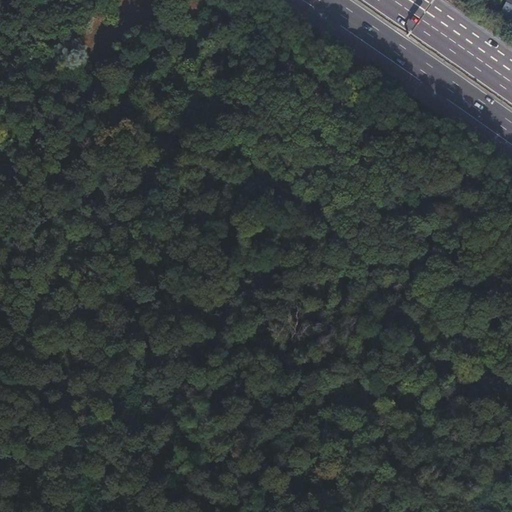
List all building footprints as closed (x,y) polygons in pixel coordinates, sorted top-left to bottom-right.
[(511,0),(506,0),(503,7),(511,11),(511,0)] [(41,23),(33,20),(28,34),(35,37),(41,23)] [(27,35),(21,32),(13,51),(13,52),(20,55),(20,54),(27,35)] [(28,34),(27,35),(20,54),(26,57),(27,57),(35,37),(28,34)] [(27,57),(26,57),(20,71),(35,77),(41,62),(27,57)] [(16,65),(0,59),(0,70),(12,75),(16,65)] [(103,67),(90,59),(77,83),(85,88),(92,76),(98,79),(103,67)] [(118,304),(91,297),(89,305),(116,312),(118,304)]
